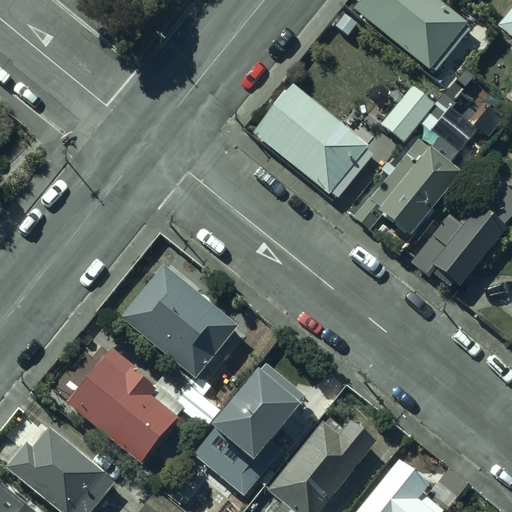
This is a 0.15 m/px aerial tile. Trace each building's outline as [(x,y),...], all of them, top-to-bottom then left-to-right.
[(471,30),(431,0),(369,0),(354,20),(434,80),(471,30)] [(511,21),(500,37),(511,46),(511,21)] [(414,88),(380,126),(404,146),(436,107),(414,88)] [(297,94),(257,143),(339,208),(377,160),(297,94)] [(422,147),(354,225),(373,241),(385,228),(409,249),(465,184),(422,147)] [(449,227),(413,271),(457,307),(510,242),(481,218),(464,239),(449,227)] [(165,277),(121,329),(198,389),(242,338),(165,277)] [(138,378),(110,355),(65,411),(142,472),(180,426),(151,403),(157,396),(136,380),(138,378)] [(310,411),(265,374),(193,462),(246,505),(286,456),(278,450),(310,411)] [(220,412),(186,385),(174,404),(206,429),(220,412)] [(347,437),(332,425),(272,498),(285,509),(282,511),(326,511),(378,450),(353,430),(347,437)] [(94,511),(113,491),(49,434),(31,453),(25,448),(4,473),(47,511),(94,511)] [(431,492),(398,468),(365,511),(437,511),(424,502),(431,492)] [(25,511),(0,490),(0,511),(25,511)] [(173,511),(155,498),(144,511),(173,511)]
